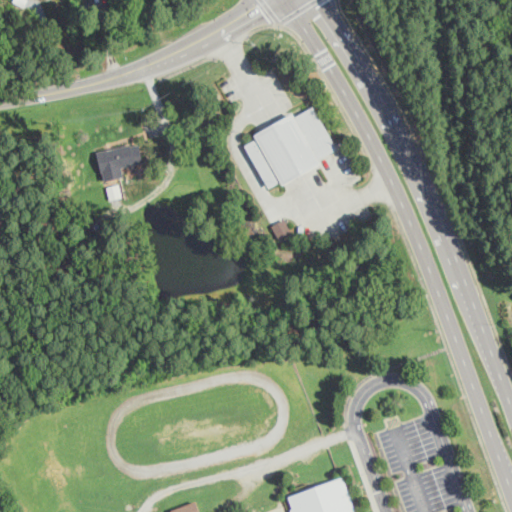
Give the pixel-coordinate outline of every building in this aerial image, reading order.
[(269,188),(282,181),(338,150),(313,104),(293,114),(292,112),(253,134),(256,139),(245,145),(269,188)] [(143,161),(140,142),(97,150),(103,180),(123,176),(121,165),(143,161)] [(272,224),(279,237),(291,230),(284,217),(272,224)] [(359,511),(345,471),(283,494),(289,511),(359,511)] [(200,511),(196,500),(171,509),(171,511),(200,511)]
